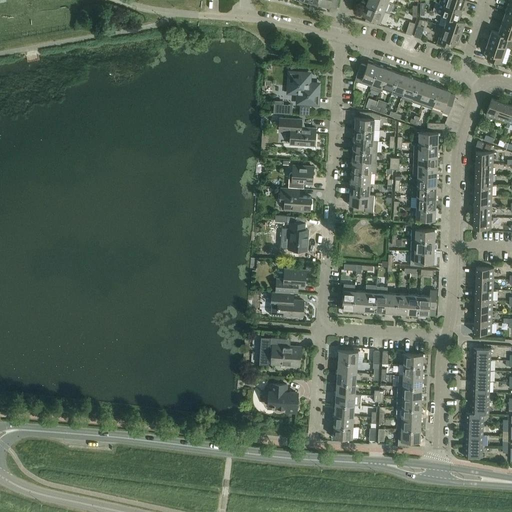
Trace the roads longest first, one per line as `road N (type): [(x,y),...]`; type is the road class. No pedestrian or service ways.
road 1 (tertiary): [(0,436),(23,429),(435,472)]
road 2 (residential): [(321,329),(343,40)]
road 3 (residential): [(445,335),(456,155),(479,89)]
road 4 (residential): [(435,472),(445,335)]
road 5 (unclassified): [(244,19),(119,0)]
road 6 (residential): [(321,329),(445,335)]
road 7 (tertiary): [(118,511),(30,492),(0,476)]
road 8 (residential): [(460,76),(343,40)]
